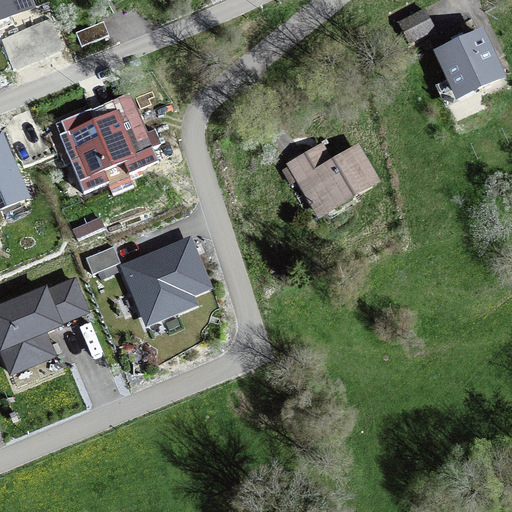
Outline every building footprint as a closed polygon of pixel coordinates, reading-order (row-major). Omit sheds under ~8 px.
[(0,0),(0,26),(36,13),(31,0),(0,0)] [(397,27),(404,44),(433,32),(426,15),(397,27)] [(63,51),(50,19),(1,40),(14,72),(63,51)] [(103,23),(76,34),(81,47),(109,37),(103,23)] [(462,101),(503,81),(483,40),(442,60),(462,101)] [(84,194),(159,165),(131,95),(92,111),(89,105),(44,123),(56,154),(59,153),(65,167),(72,165),(84,194)] [(0,215),(30,203),(2,134),(0,134),(0,215)] [(312,195),(326,188),(338,210),(379,186),(360,152),(328,171),(318,154),(296,167),(312,195)] [(214,291),(191,236),(119,266),(146,330),(200,307),(196,298),(214,291)] [(86,259),(93,277),(98,274),(101,280),(119,273),(116,267),(121,265),(114,247),(86,259)] [(47,288),(0,306),(0,355),(9,378),(57,359),(55,356),(60,354),(56,344),(52,346),(48,336),(64,330),(62,326),(90,315),(76,278),(48,289),(47,288)] [(9,416),(13,425),(19,423),(14,413),(9,416)]
